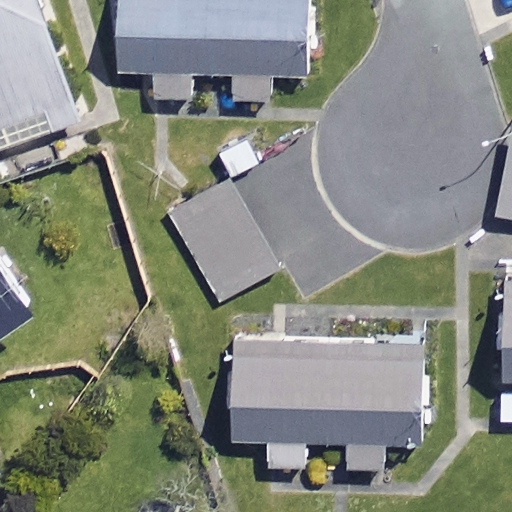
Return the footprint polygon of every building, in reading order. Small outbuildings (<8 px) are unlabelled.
[(0,0),(0,140),(80,112),(38,0),(0,0)] [(304,0),(116,0),(119,68),(153,67),(153,91),(193,90),(192,65),(229,64),(230,91),(271,90),(270,67),(306,66),(304,0)] [(511,120),(511,121),(494,208),(511,211),(511,120)] [(283,258),(236,173),(171,210),(219,295),(283,258)] [(0,329),(35,303),(0,255),(0,329)] [(511,288),(498,289),(499,373),(511,372),(511,288)] [(422,431),(415,332),(227,346),(233,433),(265,430),(267,460),(308,457),(306,432),(344,429),(346,461),(386,458),(384,433),(422,431)]
